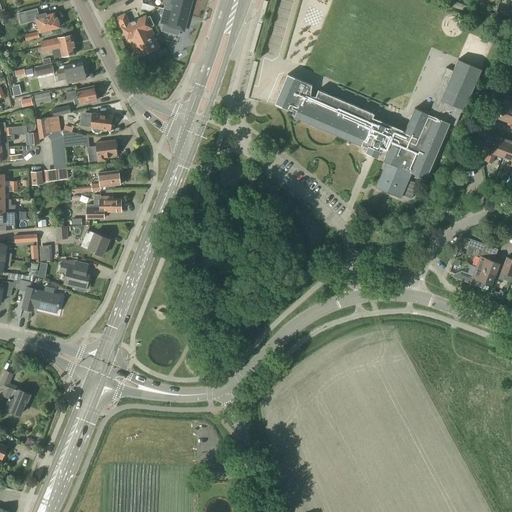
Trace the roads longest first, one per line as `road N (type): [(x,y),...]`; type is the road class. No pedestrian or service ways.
road 1 (secondary): [(100,364),(191,129)]
road 2 (residential): [(191,129),(139,102),(118,80),(77,0)]
road 3 (residential): [(358,296),(339,224),(267,163)]
road 4 (secondary): [(358,296),(303,319),(225,388)]
road 5 (secondary): [(94,378),(32,511)]
road 6 (secondary): [(50,511),(92,407),(94,378)]
road 7 (secondary): [(191,129),(231,0)]
road 8 (tertiary): [(263,511),(225,388)]
road 9 (residential): [(487,215),(475,161),(489,123),(511,131)]
